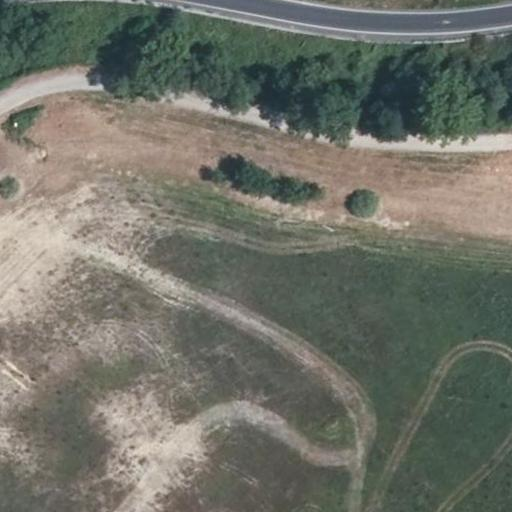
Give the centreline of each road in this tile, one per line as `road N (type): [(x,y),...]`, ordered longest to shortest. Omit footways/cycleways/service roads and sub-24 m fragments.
road 1 (track): [(511,136),(469,143),(378,137),(93,79),(54,83),(0,104)]
road 2 (motorway): [(267,0),(352,14),(511,5)]
